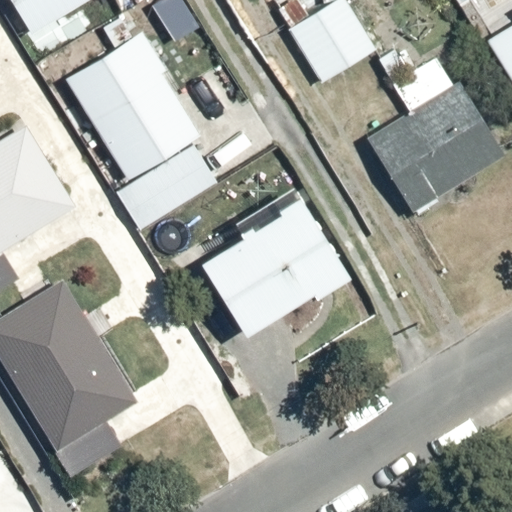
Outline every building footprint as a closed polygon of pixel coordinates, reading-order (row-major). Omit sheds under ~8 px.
[(16,0),(35,29),(83,0),(16,0)] [(371,44),(344,0),(321,0),(284,22),(317,77),(371,44)] [(511,24),(491,37),(511,71),(511,24)] [(145,27),(67,74),(131,177),(205,132),(167,69),(170,67),(145,27)] [(463,78),(370,135),(418,211),(510,153),(463,78)] [(28,122),(0,139),(0,250),(78,203),(28,122)] [(306,190),(203,255),(249,329),(318,287),(322,293),(357,271),(306,190)] [(66,275),(0,315),(0,350),(59,447),(141,397),(66,275)]
